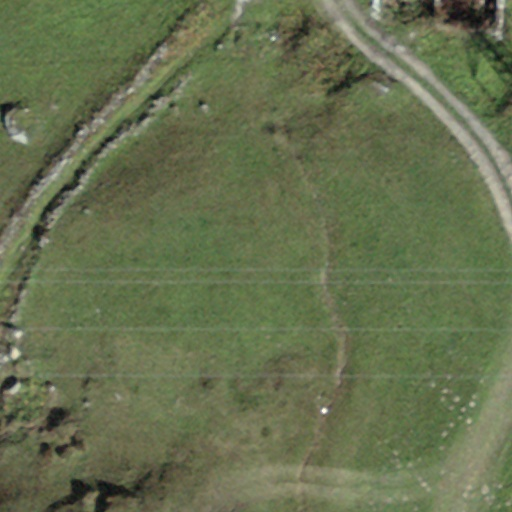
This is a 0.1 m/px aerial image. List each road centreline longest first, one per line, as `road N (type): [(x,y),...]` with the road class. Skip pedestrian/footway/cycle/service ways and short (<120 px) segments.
road 1 (track): [(247,0),(147,86),(0,265)]
road 2 (track): [(341,0),(497,158),(511,185)]
